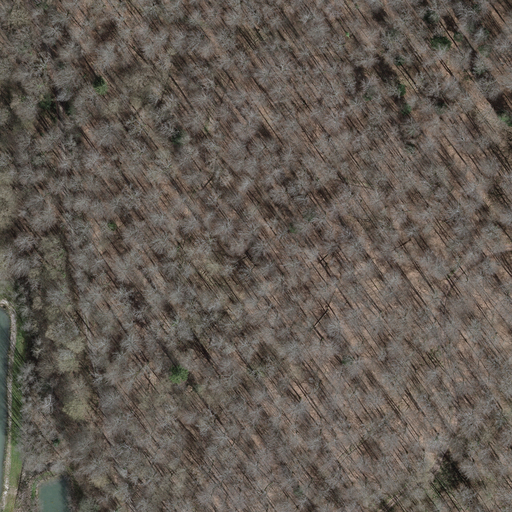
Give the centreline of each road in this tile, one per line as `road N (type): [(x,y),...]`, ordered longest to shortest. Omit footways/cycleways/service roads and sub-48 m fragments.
road 1 (track): [(135,511),(72,244),(60,83),(29,0)]
road 2 (track): [(511,254),(492,256),(467,282),(451,457),(435,482),(395,511)]
